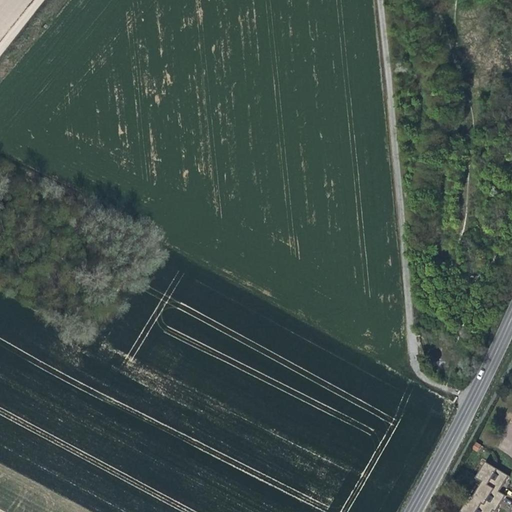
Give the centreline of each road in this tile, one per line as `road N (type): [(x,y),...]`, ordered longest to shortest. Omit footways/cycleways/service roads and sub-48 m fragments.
road 1 (unclassified): [(475,401),(418,374),(413,353),(380,0)]
road 2 (tertiary): [(415,511),(475,401)]
